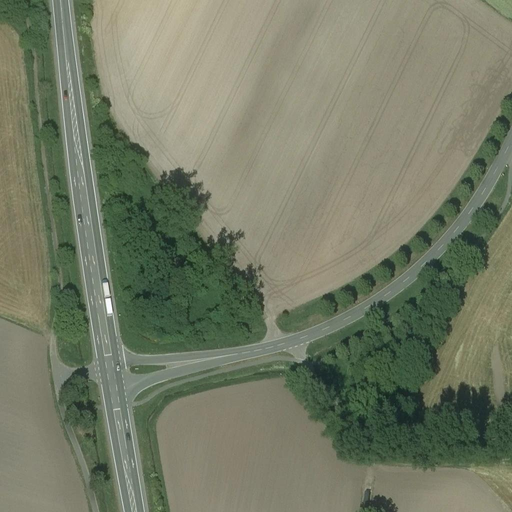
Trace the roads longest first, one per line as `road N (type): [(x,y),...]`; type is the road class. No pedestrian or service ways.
road 1 (tertiary): [(511,138),(468,215),(377,301),(284,344),(109,372)]
road 2 (unclassified): [(13,0),(29,23),(58,283),(56,377)]
road 3 (secondary): [(60,0),(109,372)]
road 4 (secondary): [(109,372),(134,511)]
road 5 (unclassified): [(56,377),(95,511)]
